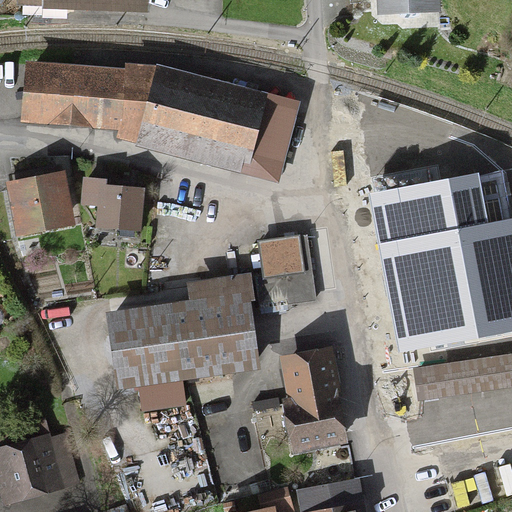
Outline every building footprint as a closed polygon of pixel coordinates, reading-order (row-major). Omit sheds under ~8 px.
[(384,0),(385,10),(435,7),(434,0),(384,0)] [(147,136),(149,128),(162,80),(33,69),(28,116),(123,124),(123,129),(147,136)] [(281,162),(294,114),(258,104),(260,97),(235,91),(233,98),(162,80),(149,128),(281,162)] [(24,227),(67,219),(57,166),(14,175),(15,176),(9,177),(11,189),(17,188),(24,227)] [(500,173),(375,196),(402,347),(511,327),(511,220),(509,221),(500,173)] [(89,180),(87,203),(103,204),(101,226),(119,228),(119,236),(137,237),(142,189),(106,186),(106,182),(89,180)] [(307,236),(299,237),(304,271),(312,269),(307,236)] [(261,243),(266,276),(285,273),(304,271),(299,237),(280,240),(261,243)] [(312,269),(304,271),(285,273),(289,303),(316,299),(312,269)] [(289,303),(285,273),(266,276),(258,277),(262,307),(289,303)] [(122,382),(139,380),(144,410),(186,404),(181,374),(256,363),(253,343),(247,299),(255,298),(252,278),(203,285),(206,304),(113,318),(122,382)] [(299,447),(343,439),(326,352),(291,359),(299,401),(290,402),(293,415),(285,416),(288,432),(296,430),(299,447)] [(511,384),(511,355),(418,370),(422,397),(511,384)] [(0,479),(5,498),(64,482),(65,488),(79,484),(65,434),(52,438),(47,420),(0,433),(0,479)] [(357,511),(351,481),(351,480),(300,490),(304,511),(357,511)] [(266,508),(278,505),(280,511),(282,511),(293,509),(287,490),(263,497),(266,508)]
